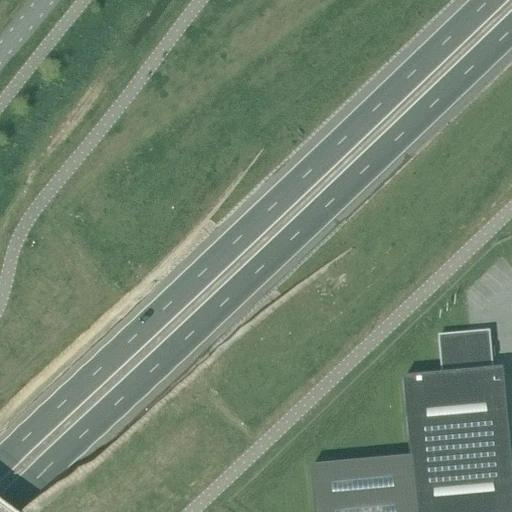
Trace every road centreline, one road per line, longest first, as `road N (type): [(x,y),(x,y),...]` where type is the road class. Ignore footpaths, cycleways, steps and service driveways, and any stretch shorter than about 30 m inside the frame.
road 1 (trunk): [(0,508),(511,28)]
road 2 (trunk): [(489,0),(0,458)]
